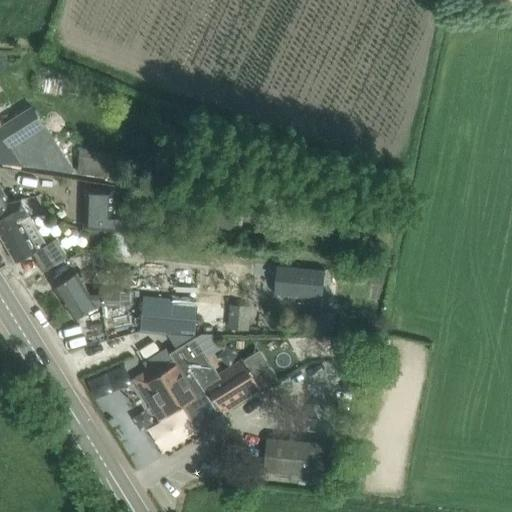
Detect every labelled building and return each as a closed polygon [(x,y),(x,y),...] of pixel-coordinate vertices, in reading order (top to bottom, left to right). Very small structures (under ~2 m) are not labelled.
[(0,158),(2,161),(72,169),(32,106),(0,126),(0,158)] [(114,177),(118,153),(81,148),(78,172),(114,177)] [(0,205),(9,200),(0,184),(0,205)] [(114,217),(114,193),(86,191),(85,232),(100,235),(128,237),(129,218),(114,217)] [(21,220),(30,215),(28,210),(21,199),(10,201),(9,200),(0,205),(0,229),(20,218),(21,220)] [(30,235),(21,220),(20,218),(0,229),(0,235),(8,248),(9,248),(18,263),(29,256),(21,241),(30,235)] [(131,233),(129,253),(143,254),(144,234),(131,233)] [(67,257),(56,239),(34,253),(44,270),(67,257)] [(279,292),(319,295),(321,271),(281,268),(279,292)] [(97,306),(120,307),(121,292),(89,292),(77,273),(55,287),(75,319),(97,306)] [(144,301),(142,326),(193,330),(195,305),(144,301)] [(161,404),(215,370),(197,340),(178,352),(183,360),(176,364),(171,356),(148,370),(153,378),(147,382),(161,404)] [(262,388),(245,359),(219,375),(215,370),(161,404),(167,415),(185,404),(198,426),(223,411),(224,412),(262,388)] [(266,437),(264,473),(325,479),(329,443),(266,437)] [(254,465),(248,464),(228,461),(226,477),(252,481),(254,465)]
